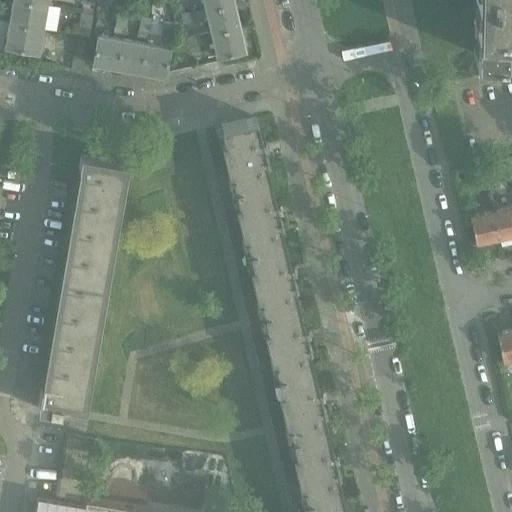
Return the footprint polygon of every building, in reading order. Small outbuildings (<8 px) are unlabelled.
[(46,5),(17,0),(13,0),(9,24),(42,30),(46,5)] [(234,0),(204,0),(206,10),(235,3),(234,0)] [(511,0),(475,0),(474,53),(511,53),(511,0)] [(235,3),(206,10),(212,33),(240,26),(235,3)] [(197,21),(194,12),(182,15),(184,24),(197,21)] [(79,26),(91,28),(93,15),(82,13),(79,26)] [(116,26),(125,27),(127,15),(118,13),(116,26)] [(147,38),(151,19),(141,17),(139,30),(138,37),(147,38)] [(162,34),(172,36),(174,23),(164,21),(162,34)] [(42,30),(9,24),(5,47),(38,53),(42,30)] [(240,26),(212,33),(217,57),(246,50),(240,26)] [(123,39),(98,35),(93,64),(117,68),(123,39)] [(202,44),(200,35),(187,38),(189,47),(202,44)] [(141,72),(146,43),(123,39),(117,68),(141,72)] [(165,76),(171,48),(146,43),(141,72),(165,76)] [(74,55),(72,68),(83,70),(85,57),(74,55)] [(217,126),(218,128),(232,190),(271,181),(256,118),(217,126)] [(169,142),(150,146),(155,169),(174,165),(169,142)] [(47,389),(42,388),(38,408),(72,414),(73,406),(86,408),(88,396),(87,395),(125,175),(126,175),(128,163),(81,155),(79,167),(85,168),(47,389)] [(506,158),(491,161),(484,163),(486,176),(494,174),(494,173),(509,170),(506,158)] [(484,163),(474,165),(477,178),(486,176),(484,163)] [(271,181),(232,190),(246,250),(285,241),(271,181)] [(500,238),(494,210),(471,215),(468,204),(462,206),(466,225),(472,224),(476,243),(500,238)] [(511,206),(494,210),(500,238),(511,235),(511,206)] [(285,241),(246,250),(260,313),(299,304),(285,241)] [(313,367),(305,332),(299,304),(260,313),(274,375),(313,367)] [(511,358),(511,329),(497,333),(503,360),(498,362),(500,374),(509,372),(506,360),(511,358)] [(313,367),(274,375),(288,437),(327,429),(313,367)] [(327,429),(288,437),(303,500),(342,491),(327,429)] [(65,433),(63,445),(91,450),(93,438),(65,433)] [(91,450),(63,445),(61,458),(89,463),(91,450)] [(89,463),(61,458),(59,471),(87,475),(89,463)] [(87,475),(59,471),(57,484),(84,488),(87,475)] [(84,488),(57,484),(54,498),(82,502),(84,488)] [(346,511),(342,491),(303,500),(305,511),(346,511)] [(159,511),(86,500),(85,504),(82,504),(54,499),(37,496),(37,497),(36,504),(34,511),(159,511)]
